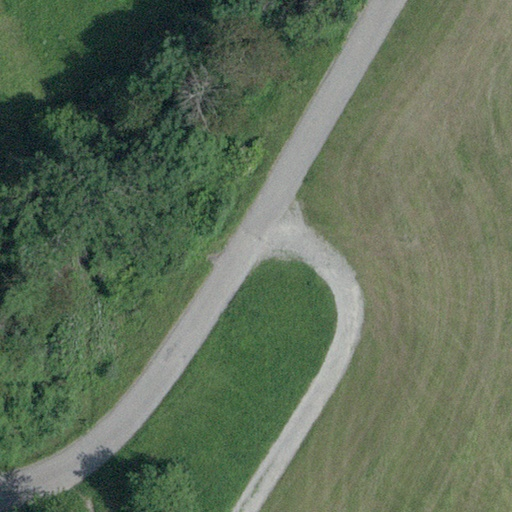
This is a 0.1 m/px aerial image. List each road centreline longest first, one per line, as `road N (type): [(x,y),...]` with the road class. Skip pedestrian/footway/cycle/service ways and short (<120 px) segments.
road 1 (unclassified): [(0,492),(73,465),(113,432),(260,213),(379,0)]
road 2 (track): [(243,511),(324,386),(347,327),(342,279),(260,213)]
